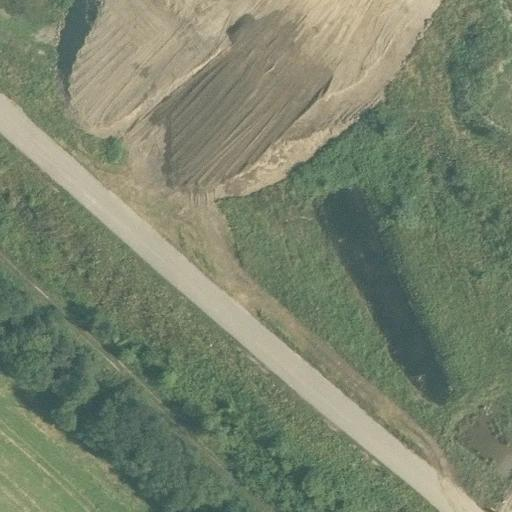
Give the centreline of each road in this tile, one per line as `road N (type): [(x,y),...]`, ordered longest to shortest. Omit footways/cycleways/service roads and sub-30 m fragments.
road 1 (track): [(467,511),(227,318),(0,114)]
road 2 (track): [(0,294),(261,511)]
